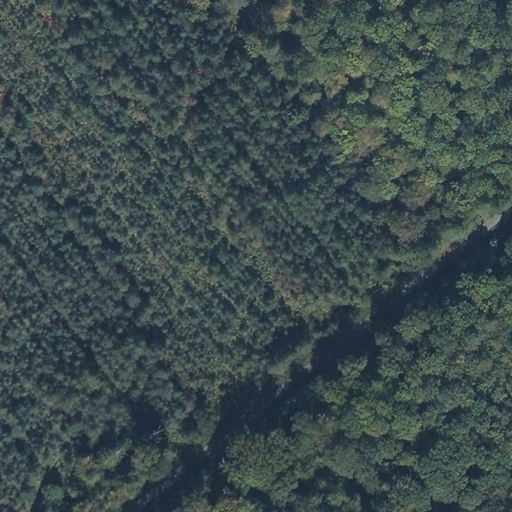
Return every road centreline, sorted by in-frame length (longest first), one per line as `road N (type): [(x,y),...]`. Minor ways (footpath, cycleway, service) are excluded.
road 1 (track): [(323,360),(511,206)]
road 2 (track): [(134,511),(323,360)]
